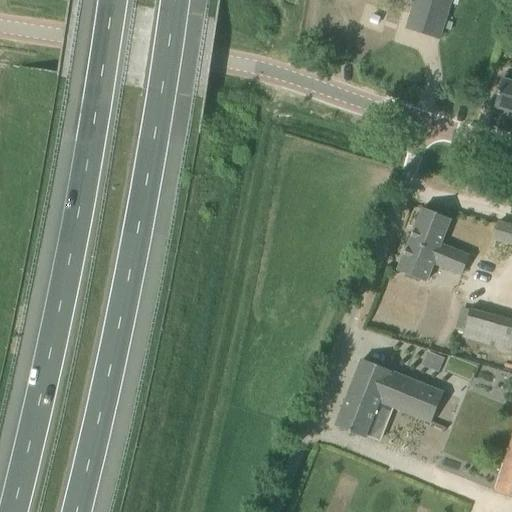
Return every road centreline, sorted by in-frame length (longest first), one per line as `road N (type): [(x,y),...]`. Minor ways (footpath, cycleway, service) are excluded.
road 1 (motorway): [(75,511),(159,114),(175,0)]
road 2 (motorway): [(113,0),(13,511)]
road 3 (tertiary): [(428,125),(260,67),(0,23)]
road 4 (unclassified): [(276,511),(428,125)]
